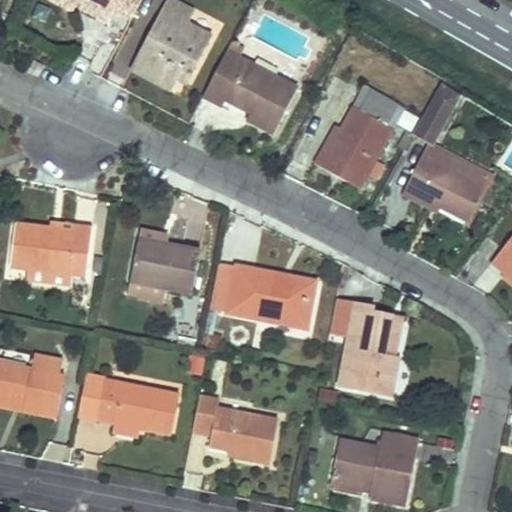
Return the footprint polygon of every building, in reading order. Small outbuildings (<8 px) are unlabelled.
[(122,0),(73,0),(112,21),(122,0)] [(200,19),(170,3),(151,38),(161,44),(146,73),(181,91),(191,74),(200,78),(217,43),(194,30),(200,19)] [(146,73),(161,44),(151,38),(133,71),(179,96),(181,91),(146,73)] [(238,46),(207,104),(229,117),(234,106),(254,117),(249,127),(277,142),(303,92),(249,62),(253,54),(238,46)] [(412,130),(433,143),(463,95),(442,81),(412,130)] [(366,198),(399,138),(382,128),(395,106),(372,93),(345,142),(334,162),(325,158),(320,171),(366,198)] [(395,106),(382,128),(399,138),(411,116),(395,106)] [(334,162),(345,142),(337,137),(325,158),(334,162)] [(446,217),(471,231),(488,201),(444,175),(446,172),(432,165),(409,204),(421,211),(426,205),(446,217)] [(426,205),(421,211),(442,224),(446,217),(426,205)] [(79,225),(22,212),(13,257),(89,272),(100,224),(81,220),(79,225)] [(511,238),(490,264),(511,283),(511,238)] [(208,251),(148,239),(137,282),(198,296),(208,251)] [(307,329),(315,290),(284,284),(285,276),(227,265),(217,311),(307,329)] [(13,268),(12,280),(40,281),(41,269),(13,268)] [(284,284),(315,290),(307,329),(317,331),(326,284),(285,276),(284,284)] [(353,338),(345,384),(397,395),(403,360),(395,358),(383,356),(391,316),(377,313),(377,308),(343,301),(337,335),(353,338)] [(395,358),(403,319),(391,316),(383,356),(395,358)] [(33,370),(0,363),(0,397),(24,402),(22,410),(59,417),(66,379),(59,377),(62,362),(35,356),(33,370)] [(205,361),(188,358),(186,373),(203,376),(205,361)] [(179,395),(90,377),(83,414),(115,421),(139,425),(172,432),(179,395)] [(339,392),(321,388),(318,404),(336,408),(339,392)] [(202,396),(196,427),(212,430),(212,434),(210,444),(230,448),(240,450),(240,456),(274,463),(281,422),(220,408),(221,401),(202,396)] [(24,402),(0,397),(0,405),(22,410),(24,402)] [(137,435),(139,425),(115,421),(113,431),(137,435)] [(379,448),(344,440),(335,478),(373,486),(371,495),(369,502),(407,510),(423,438),(383,430),(379,448)] [(456,439),(439,437),(438,448),(455,450),(456,439)] [(373,486),(335,478),(333,487),(371,495),(373,486)]
